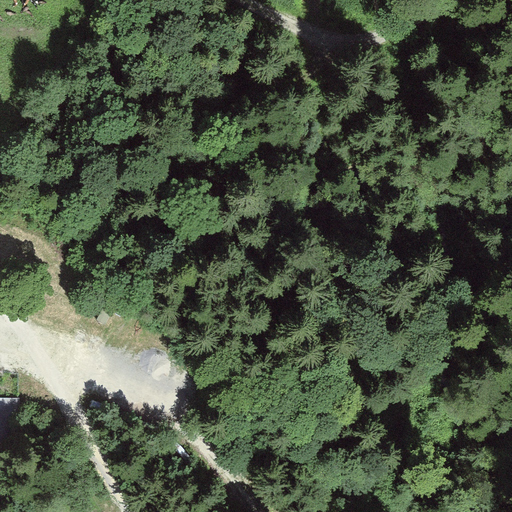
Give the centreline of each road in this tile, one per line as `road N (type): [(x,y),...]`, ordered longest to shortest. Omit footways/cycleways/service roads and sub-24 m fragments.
road 1 (track): [(0,32),(82,36),(133,60),(263,84),(316,71),(325,50),(385,36),(446,0)]
road 2 (track): [(0,335),(25,338),(167,409),(255,511)]
road 3 (track): [(130,511),(0,296)]
